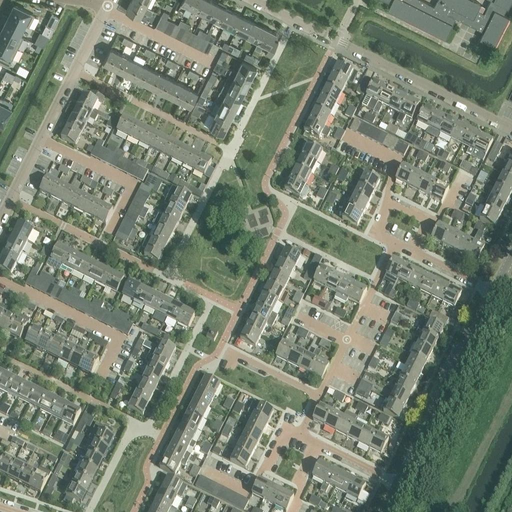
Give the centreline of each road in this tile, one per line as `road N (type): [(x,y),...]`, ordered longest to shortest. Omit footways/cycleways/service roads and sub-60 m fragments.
road 1 (residential): [(511,129),(255,0)]
road 2 (residential): [(212,298),(10,199)]
road 3 (residential): [(398,484),(492,294)]
road 4 (residential): [(76,71),(230,148)]
road 5 (residential): [(0,354),(132,423)]
road 6 (residential): [(10,199),(76,71)]
